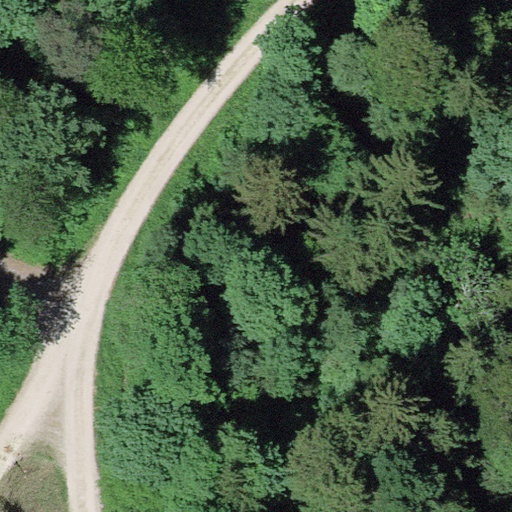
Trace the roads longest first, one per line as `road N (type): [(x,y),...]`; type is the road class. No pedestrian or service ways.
road 1 (track): [(299,0),(165,152),(81,304)]
road 2 (track): [(81,304),(83,511)]
road 3 (track): [(81,304),(0,449)]
